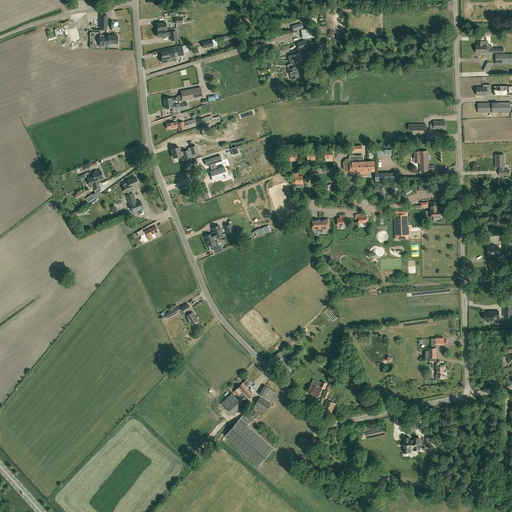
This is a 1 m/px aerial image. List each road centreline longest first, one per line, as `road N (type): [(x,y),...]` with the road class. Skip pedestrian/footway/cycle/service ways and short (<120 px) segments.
road 1 (unclassified): [(467,395),(318,420),(215,311),(151,154),(136,2)]
road 2 (unclassified): [(467,395),(455,0)]
road 3 (unclassified): [(0,38),(136,2)]
